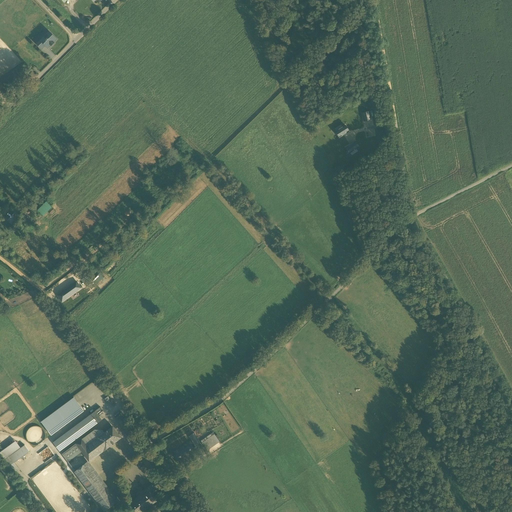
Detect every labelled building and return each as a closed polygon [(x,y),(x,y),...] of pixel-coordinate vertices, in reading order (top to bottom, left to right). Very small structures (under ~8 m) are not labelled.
[(46,30),(38,38),(40,40),(48,32),(46,30)] [(45,45),(47,48),(56,39),(48,32),(40,40),(45,45)] [(34,42),(41,49),(45,45),(40,40),(38,38),(34,42)] [(335,132),(339,137),(349,131),(345,125),(342,127),(336,131),(335,132)] [(346,148),(349,153),(350,153),(356,149),(359,147),(355,141),(346,148)] [(46,202),(38,210),(43,215),(51,207),(46,202)] [(15,212),(7,221),(12,225),(20,217),(15,212)] [(81,279),(85,285),(91,281),(87,276),(81,279)] [(76,282),(57,295),(62,302),(81,288),(76,282)] [(55,411),(65,425),(84,411),(74,397),(55,411)] [(51,435),(65,425),(55,411),(41,422),(51,435)] [(98,415),(95,411),(91,414),(97,423),(102,420),(98,415)] [(97,423),(91,414),(69,430),(76,439),(97,423)] [(116,419),(137,449),(142,445),(121,415),(116,419)] [(93,431),(76,444),(82,452),(89,461),(120,437),(110,424),(103,429),(103,430),(102,431),(95,431),(95,430),(94,430),(93,431)] [(76,439),(69,430),(53,443),(59,451),(76,439)] [(193,443),(195,446),(201,443),(199,441),(194,433),(188,437),(193,443)] [(202,443),(205,448),(218,439),(214,434),(210,437),(206,440),(202,443)] [(16,441),(0,452),(0,453),(4,459),(20,447),(16,441)] [(68,462),(82,452),(76,444),(62,454),(68,462)] [(174,456),(177,461),(194,449),(191,444),(174,456)] [(5,460),(9,466),(13,463),(29,452),(25,445),(5,460)] [(139,455),(147,466),(153,462),(145,450),(139,455)] [(147,466),(152,474),(159,469),(153,462),(147,466)] [(13,463),(9,466),(14,473),(18,470),(13,463)] [(75,471),(105,511),(115,503),(85,464),(75,471)] [(154,483),(147,488),(150,493),(157,487),(154,483)] [(156,501),(150,493),(147,488),(143,491),(141,490),(136,494),(138,496),(135,499),(136,500),(132,503),(131,501),(127,504),(128,505),(132,510),(131,511),(132,511),(137,511),(147,505),(148,507),(156,501)]
